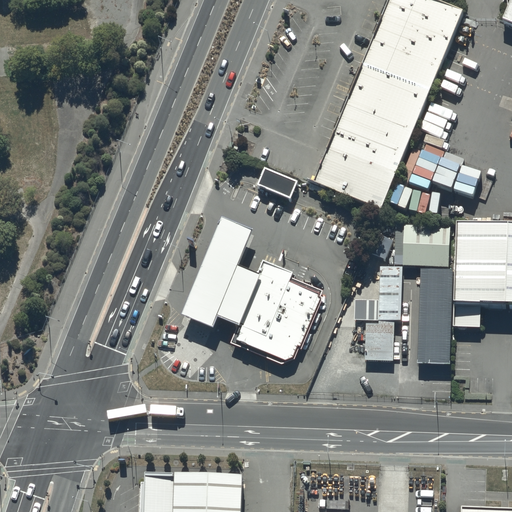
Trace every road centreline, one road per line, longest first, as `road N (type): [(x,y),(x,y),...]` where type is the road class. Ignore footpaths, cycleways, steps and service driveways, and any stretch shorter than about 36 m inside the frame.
road 1 (trunk): [(45,425),(219,0)]
road 2 (trunk): [(255,0),(87,423)]
road 3 (tertiary): [(87,423),(511,435)]
